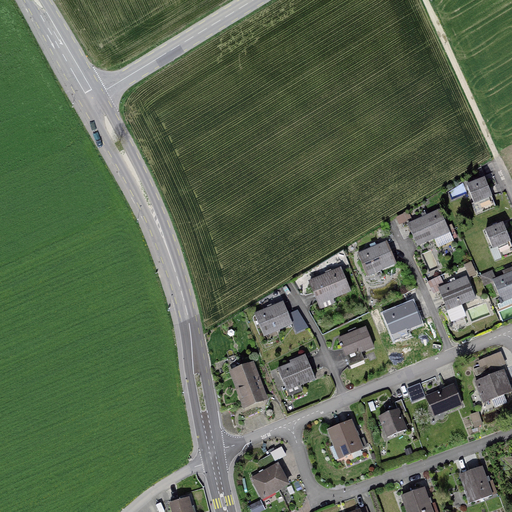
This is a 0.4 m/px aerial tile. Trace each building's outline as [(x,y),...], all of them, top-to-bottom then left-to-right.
[(474,181),(475,184),(466,187),(473,204),(471,205),(475,216),(495,208),(484,180),(482,181),(481,178),(474,181)] [(452,241),(439,212),(407,226),(416,247),(434,239),(438,247),(452,241)] [(493,262),(511,254),(511,249),(502,225),(497,227),(496,224),(492,226),(493,229),(485,232),(492,250),(489,251),(493,262)] [(395,265),(386,244),(358,255),(365,274),(378,268),(379,271),(395,265)] [(349,292),(340,270),(309,284),(318,305),(349,292)] [(505,274),(506,276),(492,282),(500,300),(498,300),(500,305),(502,305),(505,310),(511,306),(511,271),(505,274)] [(438,290),(448,316),(451,323),(465,317),(460,305),(475,299),(466,278),(455,283),(453,280),(450,282),(451,285),(438,290)] [(291,325),(282,304),(254,316),(262,334),(275,328),(276,331),(291,325)] [(420,325),(411,304),(383,316),(391,334),(403,329),(405,332),(420,325)] [(347,332),(349,336),(338,340),(340,346),(339,346),(340,348),(341,347),(349,367),(363,361),(360,354),(373,348),(365,329),(356,332),(355,329),(347,332)] [(314,380),(305,359),(277,371),(285,389),(297,383),(299,386),(314,380)] [(480,367),(473,370),(476,377),(489,371),(486,365),(484,360),(478,362),(480,367)] [(231,373),(244,408),(265,400),(252,365),(231,373)] [(510,390),(502,371),(475,382),(482,401),(490,398),(493,406),(496,407),(505,403),(501,393),(510,390)] [(412,403),(425,398),(420,384),(406,388),(412,403)] [(460,405),(453,387),(428,397),(434,413),(444,409),(445,412),(460,405)] [(397,410),(378,418),(386,435),(404,428),(399,417),(406,414),(401,401),(394,403),(397,410)] [(361,450),(349,422),(328,431),(335,446),(337,445),(343,458),(361,450)] [(270,455),(257,462),(261,469),(274,462),(270,455)] [(287,485),(277,466),(252,480),(262,498),(287,485)] [(491,496),(481,468),(459,476),(465,491),(468,490),(473,503),(491,496)] [(430,511),(423,489),(401,497),(406,511),(407,511),(410,511),(409,511),(430,511)] [(177,500),(169,503),(171,511),(190,511),(187,499),(177,501),(177,500)] [(251,511),(259,511),(265,510),(260,501),(249,507),(251,511)]
